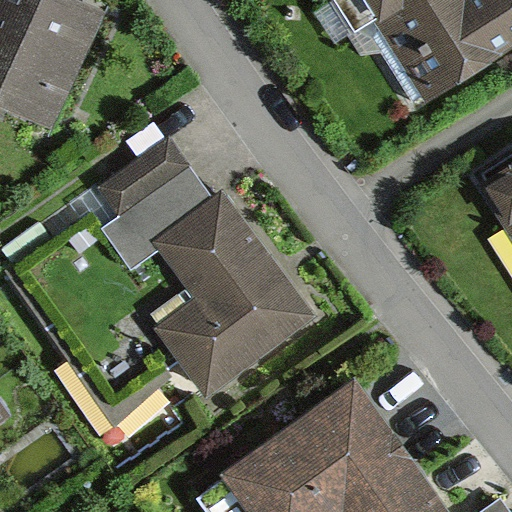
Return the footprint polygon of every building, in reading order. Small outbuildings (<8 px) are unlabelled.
[(77,0),(0,0),(0,108),(54,135),(111,16),(77,0)] [(511,0),(369,0),(426,98),(511,48),(511,0)] [(160,245),(220,205),(175,137),(104,184),(149,252),(160,245)] [(511,173),(490,186),(511,223),(511,173)] [(201,307),(166,330),(214,402),(320,331),(284,276),(231,198),(220,205),(160,245),(201,307)] [(237,477),(260,511),(451,511),(414,457),(368,389),(237,477)] [(0,415),(12,407),(0,390),(0,415)] [(511,511),(511,505),(510,502),(487,511),(511,511)]
